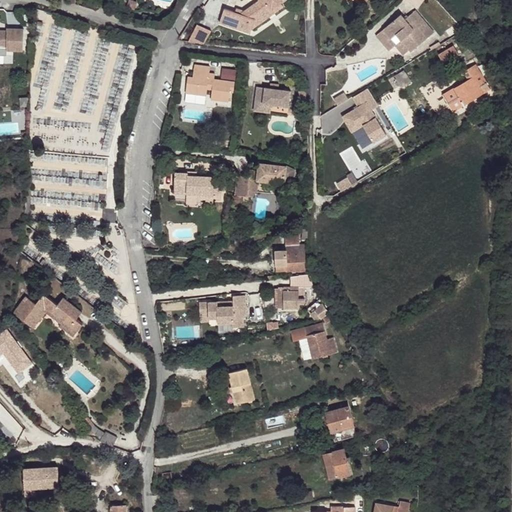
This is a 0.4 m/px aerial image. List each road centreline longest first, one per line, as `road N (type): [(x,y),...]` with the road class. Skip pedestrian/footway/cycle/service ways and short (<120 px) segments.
road 1 (residential): [(147,455),(161,383),(133,233),(142,125),(169,38)]
road 2 (unknown): [(169,38),(315,52),(315,0)]
road 3 (unknown): [(313,195),(315,52)]
road 4 (unknown): [(147,455),(287,434)]
road 5 (residential): [(37,0),(169,38)]
